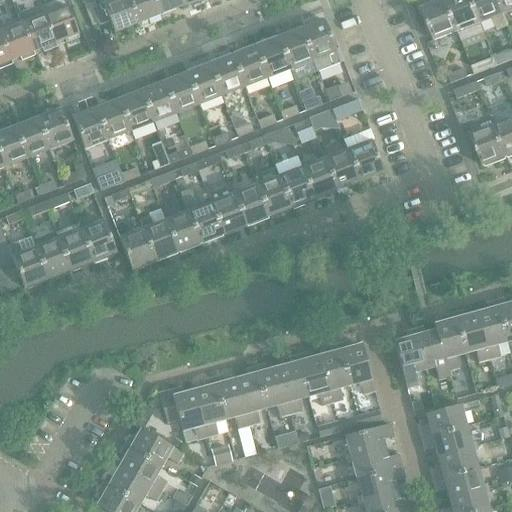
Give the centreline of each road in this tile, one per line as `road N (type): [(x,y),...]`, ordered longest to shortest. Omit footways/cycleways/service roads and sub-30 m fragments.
road 1 (residential): [(435,181),(366,0)]
road 2 (residential): [(418,511),(367,328)]
